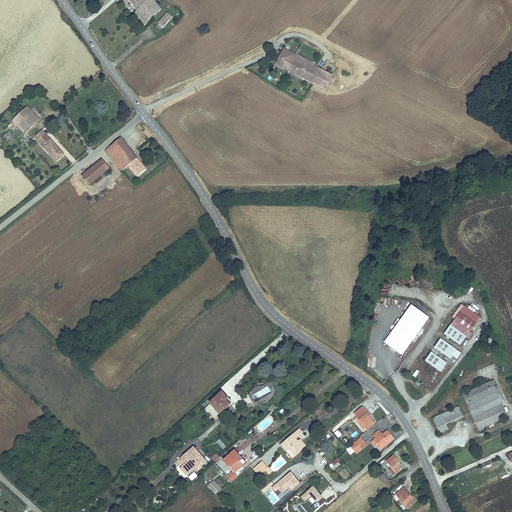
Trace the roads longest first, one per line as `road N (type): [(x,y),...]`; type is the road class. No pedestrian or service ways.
road 1 (tertiary): [(445,511),(393,408),(256,294),(205,198),(143,112)]
road 2 (unknown): [(128,511),(174,457),(237,405),(229,384),(289,328)]
road 3 (unclassified): [(143,112),(0,227)]
road 4 (tertiary): [(143,112),(61,0)]
